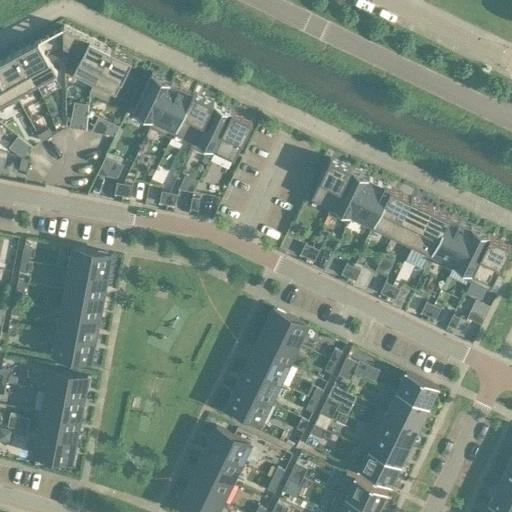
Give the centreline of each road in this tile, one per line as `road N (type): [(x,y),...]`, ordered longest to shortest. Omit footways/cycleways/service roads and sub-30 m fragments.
road 1 (residential): [(498,371),(203,231),(0,192)]
road 2 (residential): [(250,0),(508,118)]
road 3 (residential): [(498,371),(430,511)]
road 4 (residential): [(511,60),(385,0)]
